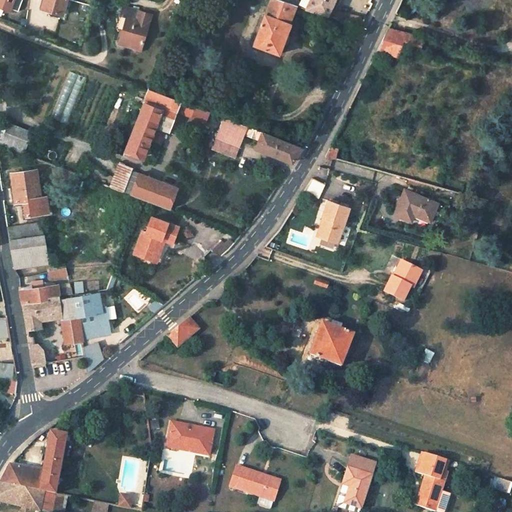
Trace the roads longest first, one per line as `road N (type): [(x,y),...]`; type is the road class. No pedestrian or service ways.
road 1 (tertiary): [(388,0),(320,137),(250,243),(105,370)]
road 2 (unclassified): [(0,207),(33,424)]
road 3 (residential): [(105,370),(297,423)]
road 4 (unknown): [(382,12),(474,50),(511,35)]
